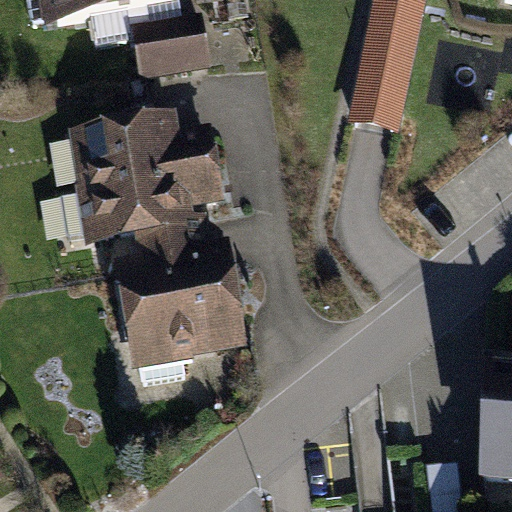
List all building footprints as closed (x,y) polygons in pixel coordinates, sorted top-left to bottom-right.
[(180,0),(41,0),(47,29),(181,6),(180,0)] [(422,0),(377,0),(356,135),(400,142),(422,0)] [(511,0),(499,0),(497,15),(511,18),(511,0)] [(141,237),(184,230),(180,209),(221,202),(210,136),(168,143),(165,128),(84,142),(94,201),(67,205),(73,241),(99,237),(101,244),(141,237)] [(184,230),(141,237),(147,272),(122,276),(141,391),(189,383),(184,351),(238,342),(225,262),(208,265),(202,227),(184,230)] [(511,485),(511,375),(488,375),(485,484),(511,485)]
